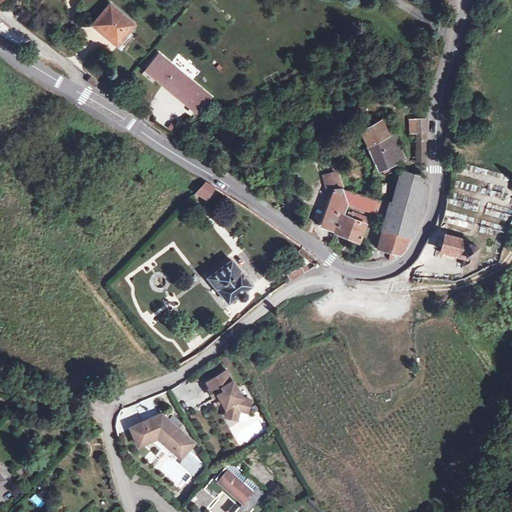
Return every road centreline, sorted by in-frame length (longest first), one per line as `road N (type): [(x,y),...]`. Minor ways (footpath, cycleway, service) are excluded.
road 1 (tertiary): [(341,268),(384,271),(420,239),(433,205),(437,115),(467,0)]
road 2 (tertiary): [(72,89),(341,268)]
road 3 (unclassified): [(341,268),(281,295),(207,359),(103,411)]
road 4 (track): [(367,287),(452,285),(500,264),(511,249)]
